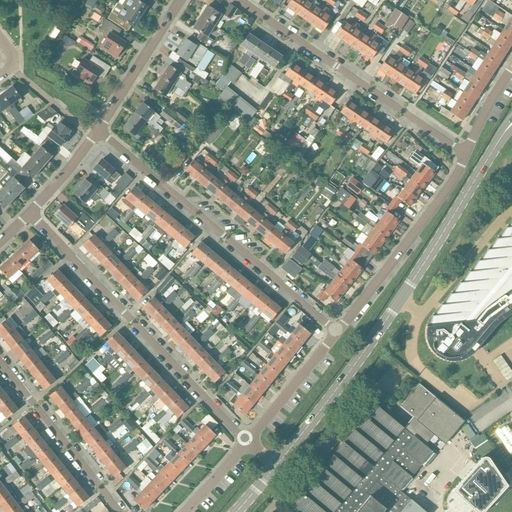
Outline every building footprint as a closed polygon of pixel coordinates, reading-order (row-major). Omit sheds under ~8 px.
[(96,0),(87,0),(84,6),(91,10),(97,0),(96,0)] [(119,0),(118,3),(142,19),(146,13),(145,12),(148,7),(138,1),(139,0),(119,0)] [(291,0),(286,7),(296,13),(304,0),(291,0)] [(304,0),(296,13),(305,19),(313,6),(314,6),(317,2),(313,0),(304,0)] [(369,0),(369,1),(380,8),(383,3),(378,0),(369,0)] [(451,13),(456,16),(465,2),(471,6),(468,11),(473,15),(483,0),(460,0),(455,7),(451,13)] [(487,0),(485,4),(511,21),(511,15),(506,12),(504,15),(498,11),(500,7),(487,0)] [(122,21),(134,28),(137,24),(138,24),(142,19),(118,3),(111,13),(112,13),(108,19),(119,26),(122,21)] [(451,13),(455,7),(451,4),(447,10),(451,13)] [(503,31),(511,36),(511,21),(485,4),(481,11),(500,23),(500,22),(506,26),(503,31)] [(208,6),(201,18),(214,26),(218,20),(221,22),(226,20),(227,19),(230,21),(234,15),(235,17),(240,16),(242,12),(231,5),(226,13),(224,11),(218,7),(215,11),(208,6)] [(305,19),(313,25),(325,8),(323,6),(320,11),(314,6),(313,6),(305,19)] [(334,14),(325,8),(313,25),(323,32),(332,19),(331,18),(334,14)] [(390,24),(400,31),(409,18),(395,9),(384,26),(388,28),(390,24)] [(359,10),(354,17),(359,20),(363,13),(359,10)] [(363,13),(359,20),(363,22),(368,16),(363,13)] [(196,39),(209,47),(210,45),(212,46),(214,42),(207,37),(214,26),(201,18),(194,29),(200,32),(196,39)] [(101,48),(117,58),(126,44),(117,38),(122,30),(106,20),(99,31),(103,34),(104,37),(106,39),(101,48)] [(409,20),(402,30),(408,34),(415,24),(409,20)] [(335,35),(344,41),(356,24),(353,22),(350,26),(344,22),(335,35)] [(377,32),(381,25),(377,22),(372,29),(377,32)] [(344,41),(353,47),(362,34),(365,30),(356,24),(344,41)] [(381,25),(377,32),(381,35),(385,28),(381,25)] [(492,32),(485,28),(483,32),(509,49),(511,44),(511,36),(503,31),(500,35),(493,31),(492,32)] [(490,51),(502,59),(509,49),(483,32),(479,30),(477,33),(481,36),(487,40),(486,43),(492,47),(490,51)] [(353,47),(362,53),(374,36),(371,34),(368,38),(362,34),(353,47)] [(249,35),(241,46),(241,47),(246,51),(239,62),(244,66),(253,55),(261,43),(249,35)] [(374,36),(362,53),(371,60),(377,52),(381,55),(385,50),(389,44),(377,36),(376,37),(374,36)] [(441,39),(434,50),(444,56),(451,46),(441,39)] [(95,46),(86,40),(82,46),(91,52),(95,46)] [(189,70),(200,77),(203,71),(197,67),(208,50),(197,43),(195,46),(186,40),(176,55),(179,57),(176,62),(178,64),(178,63),(189,70)] [(268,47),(261,43),(253,55),(260,60),(268,47)] [(403,55),(407,48),(403,45),(398,51),(403,55)] [(275,69),(283,57),(268,47),(260,60),(275,69)] [(407,48),(403,55),(407,57),(412,51),(407,48)] [(462,53),(475,61),(477,58),(470,53),(464,49),(462,53)] [(483,61),(496,70),(502,59),(490,51),(487,55),(480,51),(479,53),(473,49),(470,53),(477,58),(483,62),(483,61)] [(218,56),(215,64),(222,67),(225,59),(218,56)] [(400,58),(398,56),(397,56),(394,61),(388,57),(379,70),(388,76),(400,58)] [(81,79),(91,85),(98,75),(104,79),(111,68),(93,57),(89,63),(83,59),(77,69),(74,70),(71,73),(72,76),(78,79),(81,79)] [(421,66),(425,60),(421,57),(416,63),(421,66)] [(388,76),(397,82),(406,69),(400,65),(403,60),(400,58),(388,76)] [(425,60),(421,66),(425,69),(429,62),(425,60)] [(476,72),(489,80),(496,70),(483,61),(483,62),(476,72)] [(185,94),(186,93),(191,85),(186,82),(185,76),(189,70),(178,63),(178,64),(174,70),(169,66),(162,78),(185,94)] [(258,63),(249,75),(252,77),(255,79),(264,67),(258,63)] [(284,100),(289,93),(295,85),(295,86),(304,72),(293,64),(285,75),(282,73),(270,90),(281,97),(280,97),(284,100)] [(231,66),(226,71),(237,80),(241,75),(231,66)] [(397,82),(406,88),(418,70),(415,68),(412,73),(406,69),(397,82)] [(437,74),(446,80),(450,74),(441,68),(437,74)] [(470,82),(482,90),(489,80),(476,72),(473,76),(467,72),(466,74),(459,69),(456,73),(464,78),(470,82)] [(406,88),(415,95),(424,81),(423,81),(426,76),(421,73),(421,72),(418,70),(406,88)] [(222,77),(230,83),(232,85),(237,80),(226,71),(222,77)] [(299,84),(308,90),(315,79),(304,72),(295,86),(297,87),(299,84)] [(464,78),(456,73),(454,77),(461,82),(464,78)] [(437,74),(434,80),(438,83),(442,78),(437,74)] [(222,77),(215,86),(222,92),(230,83),(222,77)] [(255,79),(252,77),(249,81),(255,85),(258,81),(255,79)] [(185,94),(162,78),(154,90),(165,97),(170,90),(182,97),(182,96),(185,98),(188,94),(186,93),(185,94)] [(315,99),(317,101),(326,87),(315,79),(308,90),(317,96),(315,99)] [(476,100),(482,90),(470,82),(463,92),(476,100)] [(12,86),(1,94),(12,109),(15,107),(16,106),(14,103),(20,98),(12,86)] [(331,106),(338,95),(326,87),(312,108),(307,116),(316,121),(320,115),(316,112),(319,108),(325,112),(329,105),(331,106)] [(218,98),(223,102),(231,92),(226,88),(222,92),(218,98)] [(443,94),(450,98),(453,95),(446,90),(443,94)] [(231,92),(223,102),(228,106),(236,96),(231,92)] [(463,92),(457,102),(469,111),(476,100),(463,92)] [(289,93),(284,100),(289,103),(294,97),(289,93)] [(0,95),(0,113),(5,110),(7,113),(8,112),(12,109),(1,94),(0,95)] [(448,103),(450,98),(443,94),(440,98),(448,103)] [(228,106),(233,110),(241,100),(236,96),(228,106)] [(233,110),(236,113),(238,114),(246,104),(241,100),(233,110)] [(348,122),(350,124),(360,109),(348,102),(341,113),(350,119),(348,122)] [(453,115),(462,121),(469,111),(457,102),(450,112),(443,108),(439,112),(450,119),(453,115)] [(146,122),(149,124),(155,129),(159,133),(163,129),(156,123),(161,117),(154,112),(143,103),(135,113),(146,122)] [(246,104),(238,114),(243,118),(252,108),(246,104)] [(307,115),(307,116),(312,108),(308,105),(300,116),(304,119),(307,115)] [(39,113),(37,116),(43,122),(45,119),(52,117),(55,112),(49,106),(39,113)] [(15,107),(8,112),(14,120),(20,116),(15,107)] [(183,123),(165,108),(159,115),(177,130),(183,123)] [(252,108),(243,118),(244,119),(248,122),(252,117),(256,112),(252,108)] [(355,122),(363,128),(371,117),(360,109),(350,124),(353,125),(355,122)] [(189,118),(179,110),(174,115),(185,124),(189,118)] [(134,137),(140,142),(145,136),(139,132),(146,122),(135,113),(123,129),(134,137)] [(20,116),(14,120),(19,127),(25,123),(20,116)] [(370,137),(373,139),(382,125),(371,117),(363,128),(372,134),(370,137)] [(209,146),(227,125),(220,119),(203,141),(209,146)] [(46,126),(38,137),(43,141),(47,136),(47,137),(60,147),(69,136),(67,135),(70,131),(60,123),(57,127),(56,126),(53,130),(46,126)] [(148,137),(153,141),(160,134),(159,133),(155,129),(149,124),(146,128),(151,132),(148,137)] [(377,137),(386,144),(394,132),(382,125),(373,139),(375,140),(377,137)] [(24,136),(39,147),(43,141),(38,137),(35,135),(29,130),(28,131),(23,127),(20,132),(25,135),(24,136)] [(340,138),(345,131),(340,128),(336,135),(340,138)] [(345,131),(340,138),(345,141),(349,134),(345,131)] [(282,152),(283,152),(296,161),(302,158),(309,146),(316,136),(311,133),(306,140),(295,133),(289,141),(282,152)] [(282,153),(283,152),(282,152),(289,141),(278,134),(270,144),(282,153)] [(363,153),(367,146),(363,143),(358,150),(363,153)] [(416,172),(429,181),(436,173),(435,172),(439,167),(419,153),(422,149),(417,145),(414,149),(415,150),(409,159),(420,167),(416,172)] [(367,146),(363,153),(367,156),(372,149),(367,146)] [(31,158),(42,168),(52,157),(41,147),(31,158)] [(376,161),(384,151),(378,147),(370,157),(376,161)] [(0,157),(2,159),(16,172),(21,167),(17,164),(0,148),(0,157)] [(25,152),(16,162),(17,164),(21,167),(22,168),(22,169),(33,178),(42,168),(31,158),(25,152)] [(178,152),(168,165),(175,171),(186,158),(178,152)] [(268,152),(262,159),(272,167),(278,160),(268,152)] [(185,171),(195,180),(214,157),(209,153),(204,159),(206,160),(200,167),(193,161),(185,171)] [(195,180),(205,188),(214,178),(206,172),(212,165),(213,166),(218,161),(214,157),(195,180)] [(3,188),(14,199),(24,189),(13,178),(12,177),(16,172),(2,159),(0,161),(0,165),(7,172),(0,179),(0,186),(3,189),(3,188)] [(93,170),(111,185),(119,175),(114,170),(102,160),(93,170)] [(257,165),(250,173),(256,178),(263,169),(257,165)] [(396,170),(423,190),(429,181),(416,172),(412,177),(404,171),(398,166),(396,170)] [(205,188),(215,196),(234,174),(229,170),(224,176),(226,177),(220,183),(214,178),(205,188)] [(371,170),(361,183),(370,189),(380,176),(371,170)] [(404,189),(417,198),(423,190),(396,170),(393,173),(399,178),(407,184),(404,189)] [(109,193),(116,199),(133,180),(125,173),(115,184),(116,185),(109,193)] [(234,183),(238,177),(234,174),(215,196),(225,205),(234,194),(226,188),(229,184),(227,182),(229,179),(234,183)] [(109,193),(109,194),(101,186),(96,190),(85,180),(73,194),(86,204),(91,199),(95,202),(99,197),(109,206),(116,199),(109,193)] [(247,199),(247,198),(249,196),(253,190),(249,186),(244,192),(245,194),(240,200),(234,194),(225,205),(235,213),(247,199)] [(300,204),(312,189),(309,186),(296,201),(300,204)] [(145,196),(134,187),(122,203),(129,209),(132,211),(135,207),(145,196)] [(14,199),(3,188),(3,189),(0,191),(0,205),(4,210),(14,199)] [(334,198),(344,206),(351,196),(341,188),(334,198)] [(391,203),(390,204),(396,208),(397,207),(402,201),(410,207),(417,198),(404,189),(397,197),(396,196),(391,203)] [(253,190),(249,196),(254,200),(258,194),(253,190)] [(135,207),(145,215),(155,204),(145,196),(135,207)] [(235,213),(245,221),(254,211),(247,205),(250,201),(247,199),(235,213)] [(245,221),(255,230),(270,212),(274,207),(269,203),(264,208),(266,210),(260,216),(254,211),(245,221)] [(164,212),(155,204),(145,215),(150,219),(147,223),(152,227),(164,212)] [(378,219),(380,220),(393,230),(399,221),(391,215),(395,209),(396,208),(390,204),(390,205),(385,211),(380,209),(375,215),(378,219)] [(60,205),(53,212),(56,214),(54,215),(69,228),(74,223),(85,233),(86,233),(94,223),(82,212),(77,218),(63,205),(62,207),(60,205)] [(278,210),(274,207),(270,212),(274,215),(275,214),(278,210)] [(129,209),(125,214),(130,219),(135,212),(132,210),(132,211),(129,209)] [(164,212),(152,227),(154,229),(157,231),(156,232),(161,236),(165,232),(174,221),(164,212)] [(393,230),(380,220),(376,225),(360,212),(359,213),(357,216),(387,238),(393,230)] [(368,237),(380,246),(387,238),(353,213),(351,217),(354,220),(363,227),(360,232),(367,237),(368,237)] [(125,214),(120,220),(125,224),(130,219),(125,214)] [(255,230),(265,238),(274,227),(266,221),(270,217),(267,215),(255,230)] [(511,219),(509,225),(505,225),(499,236),(496,237),(490,246),(487,248),(481,258),(477,259),(471,269),(468,270),(462,281),(459,282),(453,292),(450,293),(443,303),(440,303),(434,314),(430,314),(429,325),(425,326),(425,337),(425,340),(426,342),(427,344),(430,349),(434,354),(437,356),(440,357),(442,358),(445,359),(448,360),(451,360),(455,361),(459,360),(466,357),(468,356),(471,353),(474,350),(491,329),(495,326),(497,323),(499,321),(507,315),(511,311),(511,219)] [(265,238),(275,246),(287,232),(289,229),(290,229),(294,224),(289,220),(281,228),(283,230),(281,233),(274,227),(265,238)] [(165,232),(175,240),(184,229),(174,221),(165,232)] [(290,229),(289,229),(293,233),(298,227),(294,224),(290,229)] [(149,225),(144,231),(149,235),(154,229),(149,225)] [(315,225),(308,235),(315,240),(322,230),(315,225)] [(114,228),(108,233),(114,239),(119,233),(114,228)] [(140,236),(141,234),(135,228),(129,234),(139,243),(143,239),(140,236)] [(172,243),(171,245),(173,247),(176,249),(181,253),(185,249),(194,237),(184,229),(175,240),(172,243)] [(141,234),(140,236),(145,240),(149,235),(144,231),(141,234)] [(289,234),(287,232),(275,246),(285,255),(294,244),(286,238),(289,234)] [(108,233),(103,239),(108,244),(114,239),(108,233)] [(92,255),(106,242),(101,237),(98,240),(93,235),(83,245),(92,255)] [(354,243),(346,236),(342,241),(350,247),(354,243)] [(360,245),(354,252),(360,256),(361,255),(365,249),(374,255),(380,246),(368,237),(367,237),(361,246),(360,245)] [(18,250),(28,260),(38,250),(37,250),(40,247),(36,244),(34,246),(29,240),(18,250)] [(169,241),(165,247),(170,251),(173,247),(171,245),(172,243),(169,241)] [(115,251),(106,242),(92,255),(101,264),(115,251)] [(202,262),(211,251),(200,243),(191,254),(202,262)] [(290,257),(302,266),(311,254),(300,246),(290,257)] [(165,247),(160,253),(165,257),(170,251),(165,247)] [(131,257),(136,252),(131,248),(127,252),(131,257)] [(8,259),(18,269),(28,260),(18,250),(8,259)] [(211,271),(221,260),(211,251),(202,262),(201,262),(206,266),(211,271)] [(127,252),(121,258),(126,263),(131,257),(127,252)] [(360,256),(354,252),(349,258),(350,259),(344,268),(356,278),(363,269),(355,263),(359,257),(360,256)] [(111,254),(101,264),(110,274),(120,264),(111,254)] [(18,269),(8,259),(0,266),(0,271),(7,279),(18,269)] [(285,277),(291,282),(302,269),(289,259),(281,269),(288,274),(285,277)] [(321,263),(350,286),(356,278),(344,268),(340,273),(337,270),(338,269),(324,259),(321,263)] [(37,270),(42,275),(52,265),(48,260),(37,270)] [(231,268),(221,260),(211,271),(216,275),(213,278),(218,283),(231,268)] [(164,267),(169,271),(174,265),(169,261),(164,267)] [(196,263),(191,269),(196,273),(201,268),(196,263)] [(331,284),(343,294),(350,286),(321,263),(317,269),(327,276),(328,275),(334,280),(331,284)] [(110,274),(119,283),(129,273),(120,264),(110,274)] [(149,266),(144,272),(149,276),(154,271),(149,266)] [(162,267),(153,277),(159,282),(168,273),(162,267)] [(129,273),(119,283),(128,292),(141,279),(139,277),(137,275),(139,273),(134,268),(133,270),(129,273)] [(241,276),(231,268),(218,283),(220,285),(223,287),(226,283),(231,287),(241,276)] [(191,269),(186,275),(191,279),(196,273),(191,269)] [(42,275),(37,270),(31,276),(36,281),(42,275)] [(50,290),(52,292),(66,279),(56,270),(46,280),(50,284),(47,288),(50,290)] [(144,272),(139,277),(141,279),(144,282),(149,276),(144,272)] [(163,295),(172,286),(176,281),(169,275),(165,280),(156,289),(163,295)] [(233,295),(236,297),(238,299),(251,284),(241,276),(231,287),(236,291),(233,295)] [(66,279),(52,292),(54,295),(56,298),(60,294),(64,299),(74,289),(66,279)] [(146,284),(144,282),(141,279),(128,292),(137,302),(147,292),(143,288),(146,284)] [(215,281),(211,286),(216,290),(220,285),(218,283),(215,281)] [(246,300),(251,304),(261,293),(251,284),(238,299),(240,301),(244,303),(246,300)] [(328,296),(336,303),(343,294),(331,284),(324,293),(322,292),(318,298),(323,302),(328,296)] [(211,286),(206,292),(211,296),(216,290),(211,286)] [(25,296),(31,302),(40,293),(34,287),(25,296)] [(18,298),(16,296),(12,292),(8,288),(3,292),(13,303),(18,298)] [(69,304),(66,307),(69,311),(73,308),(83,298),(74,289),(64,299),(69,304)] [(50,290),(44,295),(49,300),(54,295),(52,292),(50,290)] [(173,301),(178,296),(173,292),(168,296),(173,301)] [(261,293),(251,304),(256,307),(253,311),(255,313),(258,316),(258,315),(261,312),(271,301),(261,293)] [(44,305),(49,300),(44,295),(39,301),(44,305)] [(167,307),(173,301),(168,296),(164,301),(162,302),(165,304),(167,307)] [(238,299),(236,297),(231,303),(236,307),(240,301),(238,299)] [(73,308),(82,317),(92,307),(83,298),(73,308)] [(162,307),(165,304),(162,302),(164,301),(162,298),(157,302),(153,298),(142,308),(151,318),(162,307)] [(281,309),(271,301),(261,312),(272,321),(281,309)] [(231,312),(236,307),(231,303),(226,309),(231,312)] [(82,317),(91,327),(101,317),(92,307),(82,317)] [(162,307),(151,318),(160,327),(171,317),(162,307)] [(72,314),(69,311),(67,309),(62,314),(67,319),(72,314)] [(196,315),(192,310),(187,315),(191,320),(196,315)] [(38,316),(34,311),(28,315),(32,320),(38,316)] [(203,311),(196,319),(201,324),(208,317),(203,311)] [(258,316),(255,313),(250,320),(255,324),(261,317),(258,315),(258,316)] [(62,314),(57,319),(62,324),(67,319),(62,314)] [(32,320),(28,315),(22,320),(26,325),(32,320)] [(185,325),(191,320),(187,315),(181,320),(183,323),(185,325)] [(0,325),(0,335),(4,339),(15,330),(19,327),(11,317),(0,325)] [(110,326),(101,317),(91,327),(88,330),(92,335),(95,332),(100,336),(110,326)] [(171,317),(160,327),(169,336),(180,326),(183,323),(181,320),(179,318),(175,321),(171,317)] [(255,324),(250,320),(243,328),(246,330),(245,331),(248,334),(255,324)] [(273,326),(279,330),(283,325),(278,321),(273,326)] [(185,325),(183,323),(180,326),(169,336),(178,346),(189,336),(184,331),(187,327),(185,325)] [(283,325),(279,330),(284,334),(285,335),(287,332),(289,330),(283,325)] [(289,330),(287,332),(302,344),(310,334),(299,325),(295,330),(291,327),(289,330)] [(4,339),(12,349),(23,341),(18,335),(23,331),(19,326),(19,327),(15,330),(4,339)] [(84,338),(90,333),(88,330),(85,328),(80,333),(84,338)] [(209,339),(214,334),(209,329),(204,334),(209,339)] [(50,330),(44,335),(48,341),(55,336),(50,330)] [(302,344),(287,332),(285,335),(284,334),(278,342),(282,345),(293,354),(302,344)] [(79,343),(84,338),(80,333),(74,338),(79,343)] [(111,356),(125,342),(116,333),(105,343),(110,348),(107,351),(109,353),(111,356)] [(204,334),(198,339),(203,344),(209,339),(204,334)] [(39,340),(43,345),(48,341),(44,335),(39,340)] [(178,346),(187,355),(198,345),(189,336),(178,346)] [(12,349),(20,360),(31,351),(23,341),(12,349)] [(263,351),(267,346),(261,341),(257,346),(263,351)] [(125,342),(111,356),(113,358),(120,365),(134,352),(125,342)] [(187,355),(196,365),(207,355),(198,345),(187,355)] [(293,354),(282,345),(274,355),(285,364),(293,354)] [(263,351),(269,355),(273,351),(267,346),(263,351)] [(226,358),(231,353),(229,351),(227,348),(221,354),(226,358)] [(20,360),(28,370),(39,361),(31,351),(20,360)] [(61,355),(65,360),(71,356),(68,353),(67,351),(61,355)] [(124,369),(126,371),(130,374),(133,372),(132,371),(143,361),(134,352),(123,362),(127,366),(124,369)] [(113,358),(111,356),(109,353),(104,358),(108,363),(113,358)] [(269,355),(267,358),(270,361),(266,365),(277,374),(285,364),(274,355),(271,353),(269,355)] [(221,354),(216,358),(219,361),(219,360),(221,363),(226,358),(221,354)] [(61,355),(55,360),(59,365),(65,360),(61,355)] [(207,355),(196,365),(205,374),(219,361),(216,358),(214,355),(211,359),(207,355)] [(505,379),(511,374),(511,372),(500,355),(493,360),(505,379)] [(75,357),(66,365),(70,369),(79,362),(75,357)] [(93,358),(86,365),(93,373),(101,365),(93,358)] [(103,367),(108,363),(104,358),(99,363),(103,367)] [(221,363),(219,360),(219,361),(205,374),(214,384),(225,374),(220,368),(223,364),(221,363)] [(28,370),(36,380),(47,371),(39,361),(28,370)] [(133,372),(141,381),(152,371),(143,361),(132,371),(133,372)] [(241,366),(247,371),(252,366),(245,361),(241,366)] [(266,365),(258,375),(269,384),(277,374),(266,365)] [(257,370),(252,366),(247,371),(253,375),(257,370)] [(47,371),(36,380),(44,390),(55,381),(50,375),(54,372),(50,368),(47,371)] [(132,376),(130,374),(126,371),(121,377),(126,382),(132,376)] [(152,371),(141,381),(145,385),(146,385),(143,388),(146,390),(148,393),(150,390),(161,380),(152,371)] [(258,375),(250,385),(261,394),(269,384),(258,375)] [(126,382),(121,377),(116,382),(121,387),(126,382)] [(91,385),(87,380),(81,384),(85,389),(91,385)] [(148,393),(147,393),(150,396),(152,398),(155,395),(159,399),(170,389),(161,380),(150,390),(148,393)] [(230,391),(235,386),(229,381),(224,386),(230,391)] [(79,393),(85,389),(81,384),(76,389),(79,393)] [(434,435),(445,445),(465,421),(419,384),(400,407),(413,417),(404,428),(375,404),(290,506),(297,511),(425,511),(411,499),(400,491),(433,452),(425,445),(434,435)] [(250,385),(241,395),(253,404),(261,394),(250,385)] [(230,391),(236,395),(236,396),(238,393),(241,390),(235,386),(230,391)] [(49,396),(57,407),(69,397),(60,387),(49,396)] [(179,399),(170,389),(159,399),(160,400),(156,404),(164,413),(179,399)] [(1,390),(0,390),(0,407),(10,400),(1,390)] [(150,396),(147,393),(145,391),(140,396),(145,401),(150,396)] [(57,407),(65,417),(77,408),(72,402),(79,397),(75,393),(69,397),(57,407)] [(244,415),(253,404),(241,395),(238,393),(236,396),(236,395),(229,403),(233,406),(244,415)] [(139,406),(145,401),(140,396),(135,401),(139,406)] [(107,404),(103,399),(97,404),(101,408),(107,404)] [(188,408),(179,399),(164,413),(166,415),(167,414),(170,417),(173,414),(177,419),(188,408)] [(10,400),(0,407),(0,415),(2,414),(6,419),(18,410),(10,400)] [(97,404),(91,409),(95,414),(101,408),(97,404)] [(65,417),(73,427),(85,418),(77,408),(65,417)] [(161,420),(166,415),(164,413),(162,410),(157,415),(161,420)] [(210,430),(217,423),(207,414),(200,421),(210,430)] [(157,424),(161,420),(157,415),(152,420),(157,424)] [(12,426),(20,437),(32,428),(23,417),(12,426)] [(73,427),(82,437),(93,428),(85,418),(73,427)] [(119,419),(113,424),(118,429),(123,424),(119,419)] [(180,424),(185,429),(190,425),(184,420),(180,424)] [(467,423),(461,429),(470,440),(477,434),(467,423)] [(111,434),(118,429),(113,424),(107,429),(111,434)] [(185,429),(190,435),(193,432),(195,430),(190,425),(185,429)] [(195,430),(193,432),(206,445),(215,436),(205,425),(200,430),(197,428),(195,430)] [(20,437),(28,447),(40,438),(32,428),(20,437)] [(82,437),(90,447),(101,438),(93,428),(82,437)] [(193,432),(190,435),(189,436),(191,439),(186,444),(197,455),(206,445),(193,432)] [(160,441),(153,433),(148,437),(155,445),(160,441)] [(470,442),(479,455),(491,447),(482,434),(470,442)] [(90,447),(98,457),(109,448),(105,443),(108,440),(104,435),(101,438),(90,447)] [(19,442),(17,439),(15,436),(9,441),(14,446),(19,442)] [(28,447),(36,457),(48,448),(40,438),(28,447)] [(162,443),(167,448),(172,443),(166,438),(162,443)] [(139,445),(135,440),(129,445),(133,450),(139,445)] [(9,441),(3,446),(7,451),(14,446),(9,441)] [(167,448),(172,453),(177,448),(172,443),(167,448)] [(177,454),(188,464),(197,455),(186,444),(178,453),(177,454)] [(128,454),(133,450),(129,445),(124,450),(128,454)] [(36,457),(44,467),(56,458),(48,448),(36,457)] [(98,457),(106,467),(117,458),(109,448),(98,457)] [(175,450),(172,453),(170,455),(173,458),(169,463),(179,473),(188,464),(177,454),(178,453),(175,450)] [(31,457),(25,462),(29,467),(35,462),(31,457)] [(144,462),(150,467),(154,463),(148,457),(144,462)] [(479,461),(452,491),(460,498),(464,502),(463,502),(467,506),(468,506),(474,511),(483,511),(492,503),(507,486),(489,459),(488,458),(487,458),(487,457),(486,457),(485,457),(484,457),(483,457),(482,457),(482,458),(481,458),(481,459),(479,461)] [(44,467),(53,477),(64,468),(56,458),(44,467)] [(114,477),(125,468),(117,458),(106,467),(114,477)] [(24,471),(29,467),(25,462),(19,466),(24,471)] [(154,472),(159,467),(154,463),(150,467),(154,472)] [(161,465),(159,467),(157,470),(160,472),(170,482),(179,473),(169,463),(164,468),(161,465)] [(53,477),(51,478),(59,488),(61,487),(72,478),(64,468),(53,477)] [(15,471),(10,476),(14,481),(20,477),(15,471)] [(151,481),(161,492),(170,482),(160,472),(151,481)] [(10,476),(4,480),(6,482),(9,485),(14,481),(10,476)] [(132,485),(136,481),(131,476),(127,480),(132,485)] [(46,486),(51,482),(48,477),(41,481),(46,486)] [(139,488),(142,491),(152,501),(161,492),(151,481),(147,477),(140,484),(141,486),(139,488)] [(63,497),(66,500),(80,488),(72,478),(61,487),(66,494),(63,497)] [(46,486),(41,481),(35,487),(40,492),(46,486)] [(132,485),(137,490),(139,488),(141,486),(140,484),(136,481),(132,485)] [(0,486),(0,502),(10,495),(2,485),(0,486)] [(80,488),(66,500),(70,505),(73,502),(77,508),(89,498),(80,488)] [(143,511),(152,501),(142,491),(133,500),(143,511)] [(31,492),(25,496),(29,501),(35,497),(31,492)] [(0,502),(0,506),(4,511),(9,511),(18,506),(10,495),(0,502)] [(23,506),(29,501),(25,496),(19,501),(23,506)] [(62,507),(67,502),(66,500),(63,497),(58,502),(62,507)] [(62,507),(58,502),(52,506),(56,511),(62,507)]
